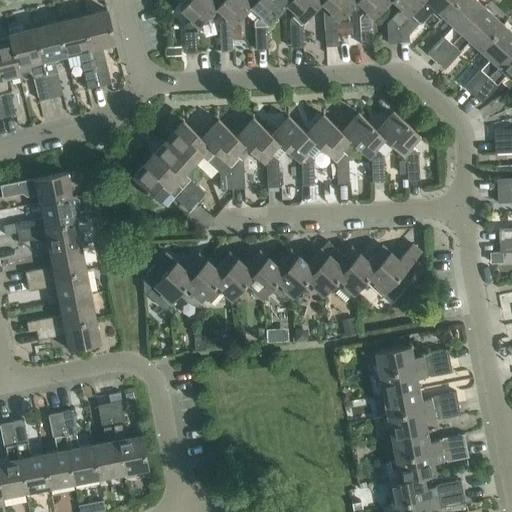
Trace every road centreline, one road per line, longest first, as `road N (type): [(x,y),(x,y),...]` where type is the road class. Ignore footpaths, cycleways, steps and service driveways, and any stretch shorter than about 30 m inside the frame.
road 1 (residential): [(466,207),(467,138),(401,77),(146,88)]
road 2 (residential): [(181,511),(160,386),(150,371),(128,364),(8,385)]
road 3 (residential): [(511,475),(466,207)]
road 4 (residential): [(229,219),(466,207)]
road 5 (residential): [(0,155),(91,130),(146,88)]
